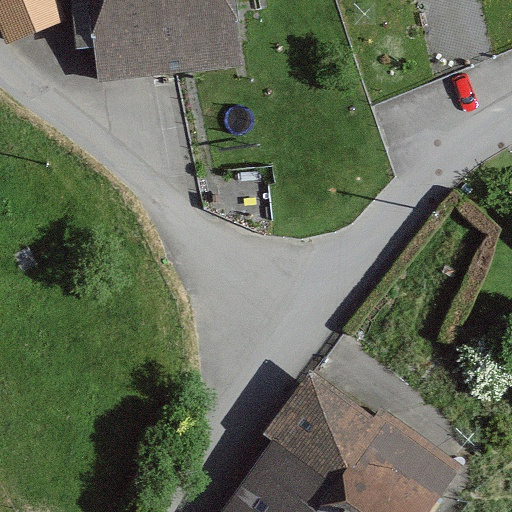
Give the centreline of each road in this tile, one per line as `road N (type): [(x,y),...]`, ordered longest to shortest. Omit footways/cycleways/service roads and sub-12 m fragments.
road 1 (residential): [(511,118),(409,189),(304,315),(183,511)]
road 2 (track): [(0,66),(304,315)]
